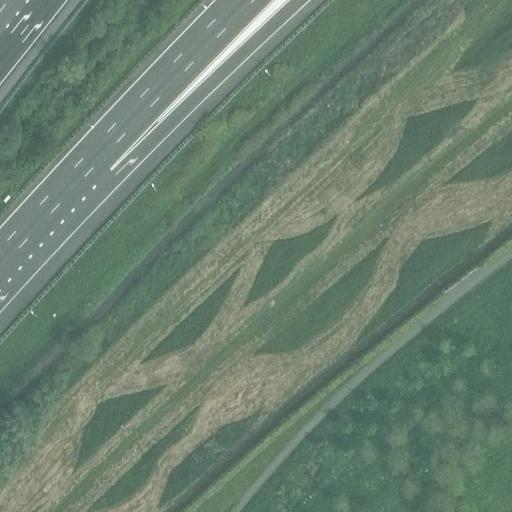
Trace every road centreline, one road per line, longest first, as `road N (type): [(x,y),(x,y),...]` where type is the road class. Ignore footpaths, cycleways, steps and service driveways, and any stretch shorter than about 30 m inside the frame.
road 1 (motorway): [(89,161),(291,0)]
road 2 (motorway): [(89,161),(244,0)]
road 3 (motorway): [(0,260),(89,161)]
